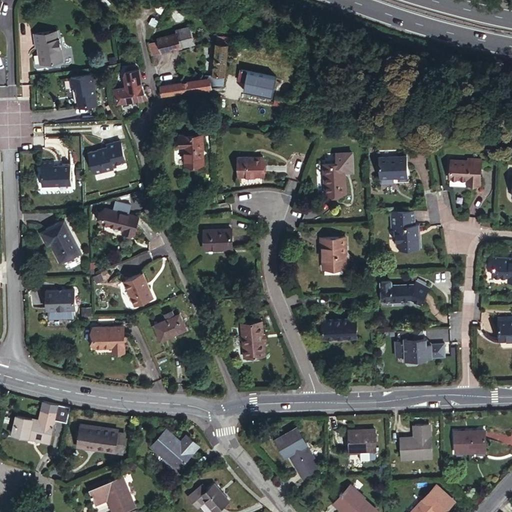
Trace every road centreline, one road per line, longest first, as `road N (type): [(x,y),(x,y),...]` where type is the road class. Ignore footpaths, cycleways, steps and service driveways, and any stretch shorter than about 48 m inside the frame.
road 1 (residential): [(242,406),(147,173),(139,125),(155,104),(144,46)]
road 2 (residential): [(6,376),(15,338),(7,101)]
road 3 (unclassified): [(6,376),(221,411)]
road 4 (residential): [(316,401),(271,276),(280,207),(267,204)]
road 5 (residential): [(467,395),(470,251),(487,232),(511,233)]
road 6 (trunk): [(346,0),(511,47)]
road 7 (unclassified): [(316,401),(467,395)]
road 8 (unclassified): [(286,511),(229,442),(221,411)]
